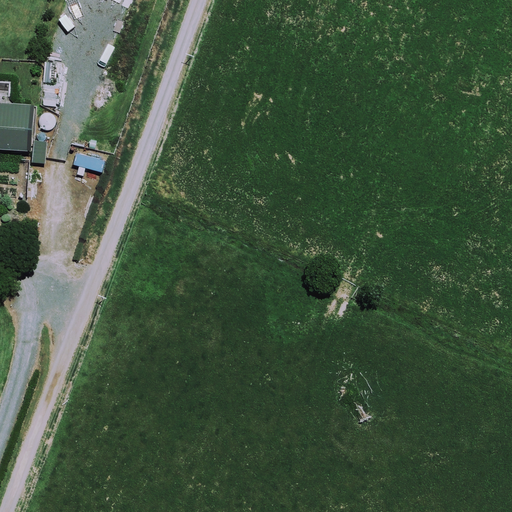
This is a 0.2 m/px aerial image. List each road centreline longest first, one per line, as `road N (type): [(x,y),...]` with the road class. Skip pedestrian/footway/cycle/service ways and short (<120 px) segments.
road 1 (track): [(8,511),(194,0)]
road 2 (track): [(51,297),(57,171),(85,5)]
road 3 (track): [(0,427),(37,316),(31,271),(0,241)]
